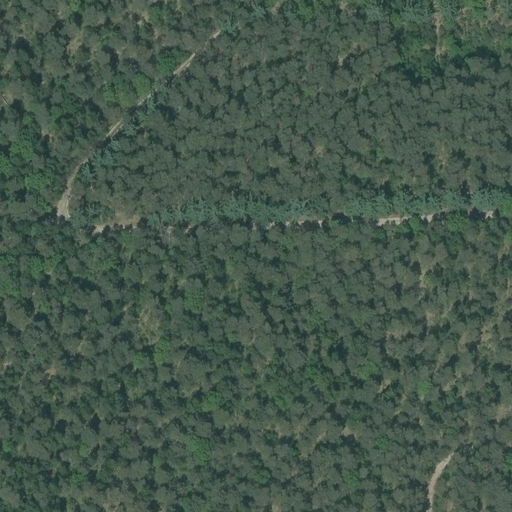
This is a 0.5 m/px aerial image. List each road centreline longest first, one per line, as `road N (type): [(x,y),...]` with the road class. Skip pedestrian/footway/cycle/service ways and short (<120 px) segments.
road 1 (track): [(511,218),(435,213),(0,227)]
road 2 (track): [(435,213),(431,0)]
